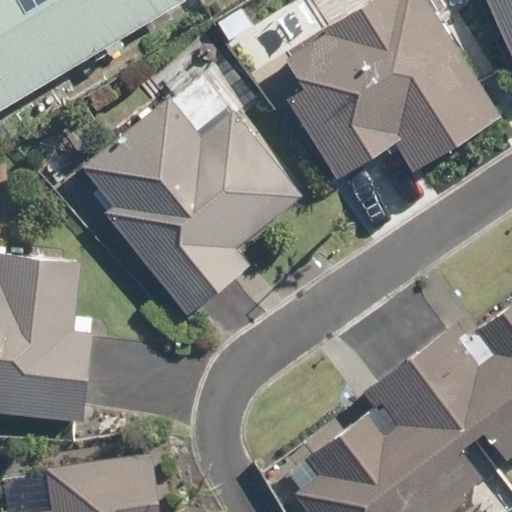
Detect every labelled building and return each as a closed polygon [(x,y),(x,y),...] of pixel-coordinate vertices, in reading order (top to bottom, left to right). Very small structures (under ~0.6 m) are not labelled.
[(0,0),(0,99),(170,0),(0,0)] [(234,0),(211,21),(227,39),(250,18),(234,0)] [(358,0),(326,20),(330,24),(284,53),(303,82),(286,92),(333,169),(391,135),(409,163),(494,112),(426,0),(358,0)] [(511,0),(487,0),(511,54),(511,0)] [(164,89),(77,162),(110,201),(101,208),(185,312),(247,260),(234,245),(300,191),(199,69),(169,94),(164,89)] [(79,255),(0,246),(0,406),(78,415),(89,313),(73,311),(79,255)] [(511,293),(463,329),(454,315),(409,348),(471,432),(482,424),(504,454),(511,447),(511,293)] [(283,464),(298,485),(293,488),(310,511),(443,511),(466,496),(459,488),(482,471),(460,441),(471,432),(409,348),(359,384),(371,401),(283,464)] [(0,476),(4,511),(160,511),(151,447),(41,465),(42,469),(0,475),(0,476)]
